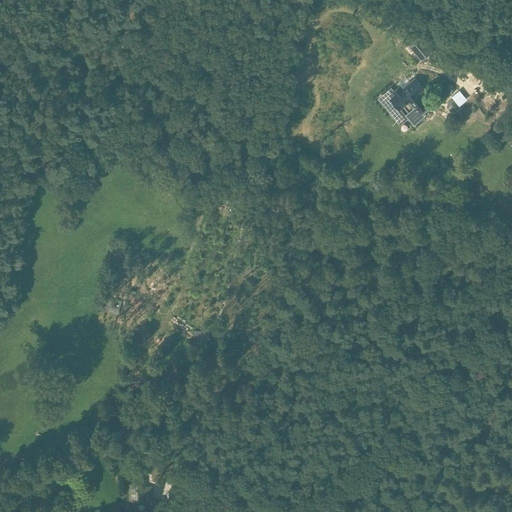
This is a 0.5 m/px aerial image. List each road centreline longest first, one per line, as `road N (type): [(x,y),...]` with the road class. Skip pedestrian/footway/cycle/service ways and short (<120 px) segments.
road 1 (track): [(0,465),(20,469),(90,424),(125,414),(158,435),(178,474)]
road 2 (track): [(339,511),(178,474)]
